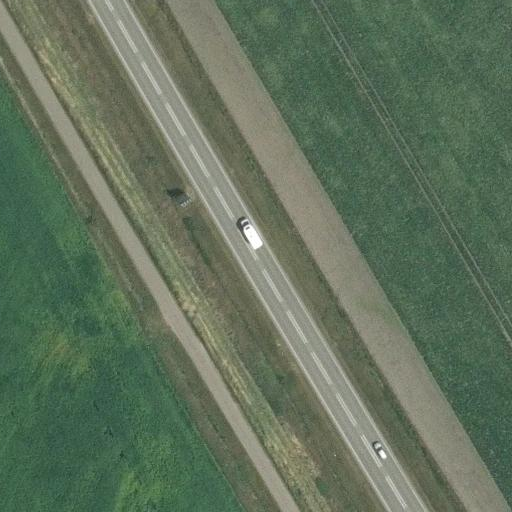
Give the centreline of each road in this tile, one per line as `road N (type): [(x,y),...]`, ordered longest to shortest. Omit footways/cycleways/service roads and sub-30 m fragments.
road 1 (trunk): [(409,511),(107,0)]
road 2 (unclassified): [(295,511),(0,17)]
